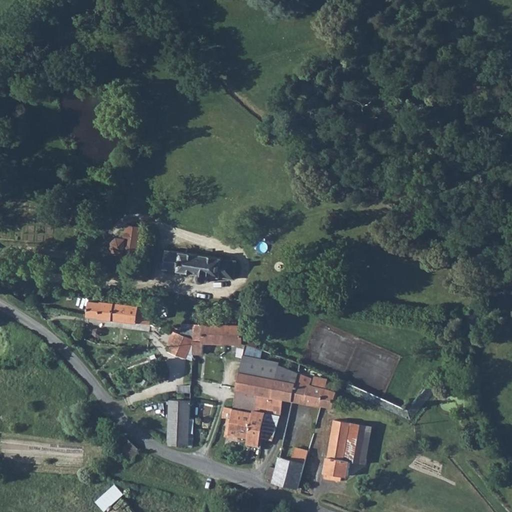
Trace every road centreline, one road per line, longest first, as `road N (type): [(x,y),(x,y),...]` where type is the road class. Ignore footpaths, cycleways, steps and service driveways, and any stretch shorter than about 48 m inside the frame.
road 1 (track): [(0,270),(231,290),(245,277),(239,246),(171,236),(160,243),(158,276)]
road 2 (unclassified): [(0,302),(62,349),(140,438),(319,511)]
